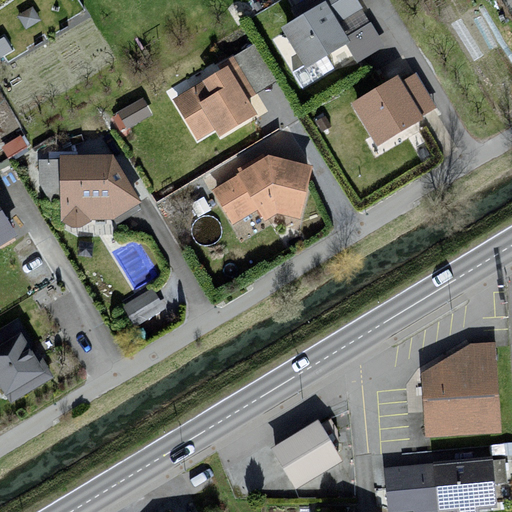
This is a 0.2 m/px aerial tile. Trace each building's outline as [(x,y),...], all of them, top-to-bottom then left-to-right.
[(343,42),(318,2),(275,28),(300,68),(343,42)] [(215,137),(250,117),(221,67),(196,82),(198,86),(170,101),(194,141),(212,131),(215,137)] [(390,77),(341,107),(366,147),(415,118),(390,77)] [(103,156),(34,157),(35,202),(52,201),(53,226),(104,225),(135,209),(103,156)] [(260,157),(207,191),(225,228),(265,215),(292,222),(305,167),(260,157)] [(159,300),(152,302),(148,292),(130,300),(137,316),(161,306),(159,300)] [(11,334),(0,341),(0,394),(35,373),(11,334)] [(420,440),(497,434),(492,346),(465,347),(415,377),(420,440)] [(312,422),(264,450),(290,492),(337,464),(312,422)] [(490,454),(376,463),(379,511),(477,511),(494,511),(490,454)]
